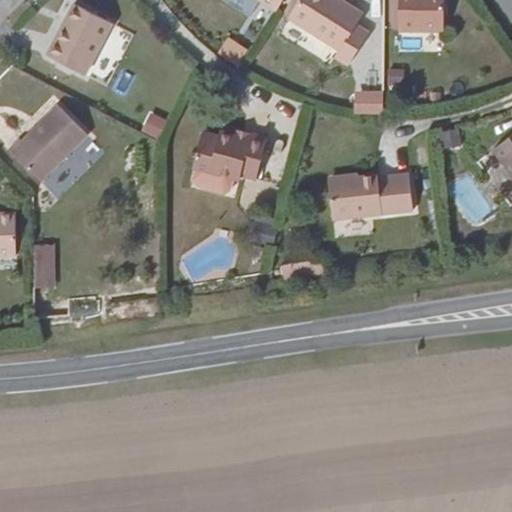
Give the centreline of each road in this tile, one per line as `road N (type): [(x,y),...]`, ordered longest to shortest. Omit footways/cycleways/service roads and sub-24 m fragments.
road 1 (secondary): [(0,378),(511,309)]
road 2 (unknown): [(182,0),(221,37),(321,79)]
